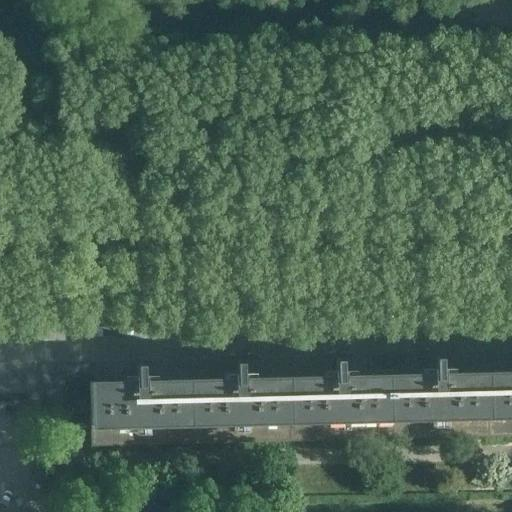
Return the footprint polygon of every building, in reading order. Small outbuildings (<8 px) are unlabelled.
[(488,437),(487,373),(443,374),(443,369),(440,369),(440,359),(433,359),(433,369),(431,369),(431,374),(387,375),(389,439),(488,437)] [(389,439),(387,375),(344,376),(344,372),(341,372),(341,361),(334,361),(334,372),(332,372),(332,377),(288,378),(290,442),(389,439)] [(290,442),(288,378),(244,379),(244,374),(242,374),(241,364),(234,364),(234,374),(232,374),(232,379),(189,380),(190,444),(290,442)] [(190,444),(189,380),(145,381),(145,376),(143,376),(143,366),(135,366),(136,377),(133,377),(133,381),(89,382),(91,447),(190,444)] [(511,436),(511,372),(487,373),(488,437),(511,436)]
